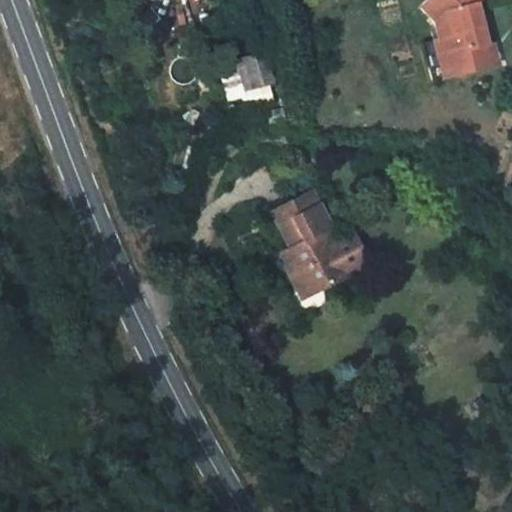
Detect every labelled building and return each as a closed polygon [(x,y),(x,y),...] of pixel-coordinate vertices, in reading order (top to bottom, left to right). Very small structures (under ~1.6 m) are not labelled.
[(488,0),(435,0),(425,10),(441,28),(444,44),(427,48),(435,86),(495,73),(490,51),(480,8),(488,0)] [(274,77),(266,47),(245,52),(254,82),(274,77)] [(495,50),(490,51),(495,73),(500,72),(495,50)] [(335,206),(317,168),(277,189),(294,226),(300,234),(292,239),(310,275),(353,251),(332,208),(335,206)] [(288,229),(292,239),(300,234),(294,226),(288,229)]
